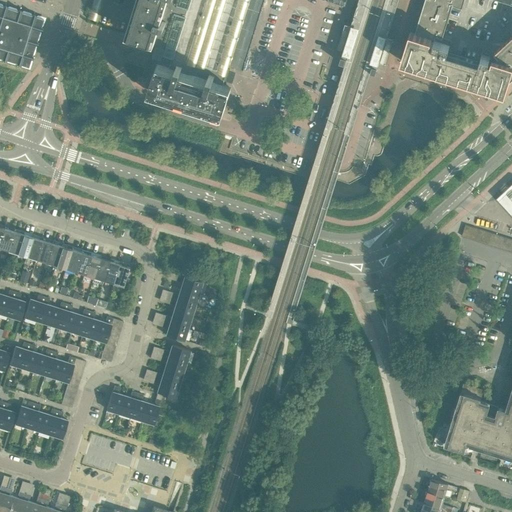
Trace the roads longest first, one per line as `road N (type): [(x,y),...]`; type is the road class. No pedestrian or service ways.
road 1 (residential): [(0,461),(58,476),(91,382),(130,360),(152,267),(147,256),(0,202)]
road 2 (tertiary): [(25,165),(319,254),(370,259)]
road 3 (tertiary): [(365,238),(324,237),(31,142)]
road 4 (residential): [(249,134),(129,96),(105,49),(64,37)]
road 5 (tertiary): [(511,117),(397,220),(365,238)]
road 6 (tertiary): [(370,259),(405,242),(511,144)]
road 7 (unknown): [(495,257),(466,259),(441,331),(466,355)]
